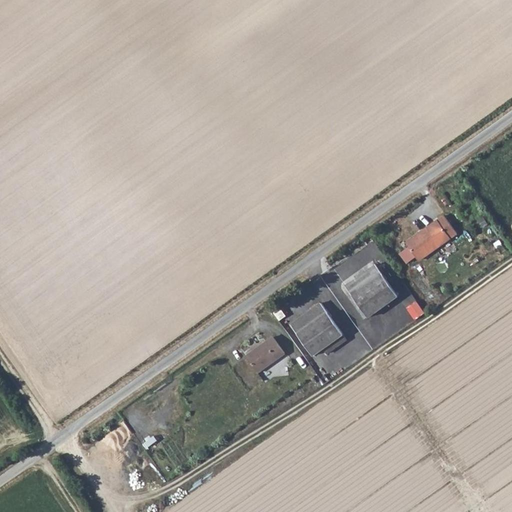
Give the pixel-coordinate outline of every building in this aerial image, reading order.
[(445,213),(407,239),(419,256),(457,230),(445,213)] [(364,267),(387,298),(397,292),(376,260),(364,267)] [(387,298),(364,267),(347,279),(369,310),(387,298)] [(313,349),(345,327),(323,296),(291,318),(313,349)] [(258,368),(286,349),(274,331),(246,350),(258,368)] [(98,439),(107,452),(134,432),(125,419),(98,439)]
